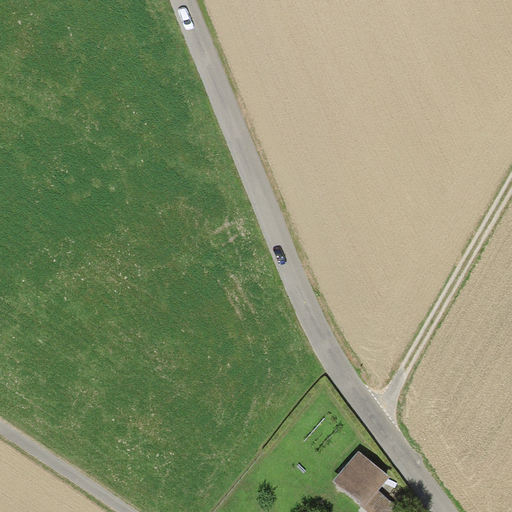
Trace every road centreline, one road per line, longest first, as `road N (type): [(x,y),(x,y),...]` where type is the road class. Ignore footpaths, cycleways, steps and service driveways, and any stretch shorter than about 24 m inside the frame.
road 1 (unclassified): [(440,511),(308,321),(180,0)]
road 2 (track): [(511,181),(374,416)]
road 3 (track): [(0,429),(127,511)]
